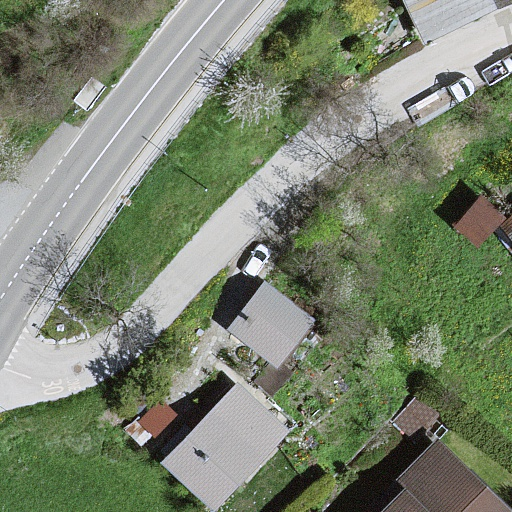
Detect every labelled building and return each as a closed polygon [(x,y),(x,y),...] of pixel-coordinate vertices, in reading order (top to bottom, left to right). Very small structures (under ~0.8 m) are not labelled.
[(496,4),(494,0),(404,0),(423,38),(496,4)] [(456,219),(479,241),(506,213),(483,191),(456,219)] [(511,203),(498,215),(511,232),(511,203)] [(264,276),(227,324),(273,359),(310,311),(264,276)] [(288,425),(235,377),(161,456),(213,505),(288,425)] [(486,511),(400,426),(312,511),(486,511)]
